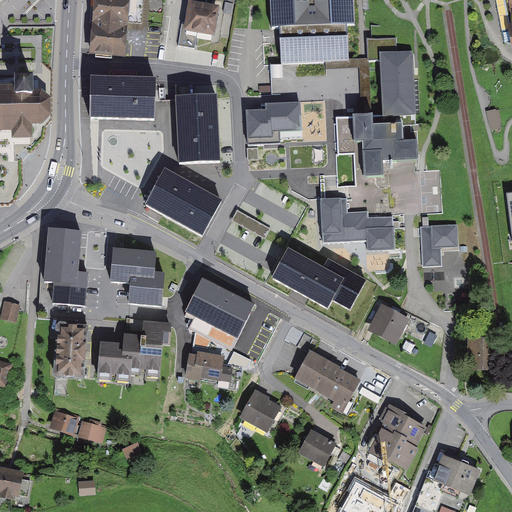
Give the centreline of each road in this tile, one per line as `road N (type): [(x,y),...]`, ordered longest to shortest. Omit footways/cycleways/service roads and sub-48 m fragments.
road 1 (tertiary): [(463,412),(427,383),(199,258),(51,192)]
road 2 (residential): [(66,65),(153,67),(224,76),(236,86)]
road 3 (primary): [(66,65),(61,169),(51,192)]
